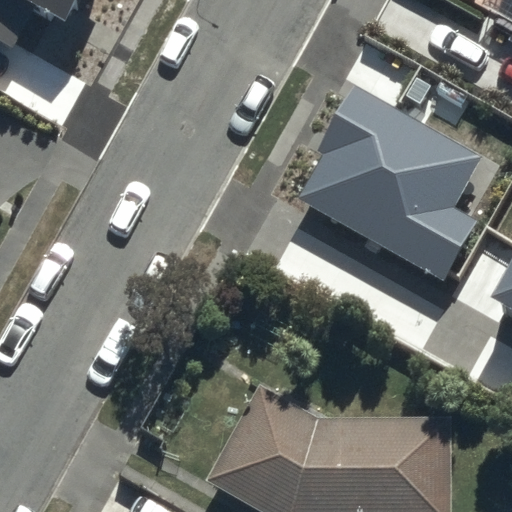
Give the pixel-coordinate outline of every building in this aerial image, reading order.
[(75,0),(0,0),(0,38),(14,47),(35,9),(62,24),(75,0)] [(511,0),(483,0),(481,4),(511,21),(511,0)] [(475,155),(352,86),(315,150),(322,154),(297,199),(443,281),(475,225),(446,208),(475,155)] [(511,259),(490,298),(511,310),(511,259)] [(256,511),(448,511),(447,413),(315,415),(255,382),(200,481),(256,511)]
